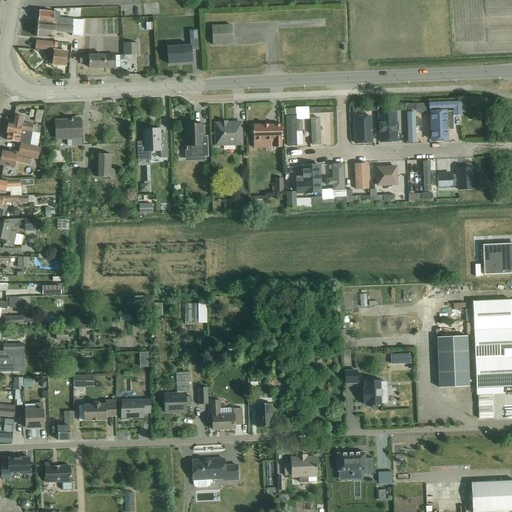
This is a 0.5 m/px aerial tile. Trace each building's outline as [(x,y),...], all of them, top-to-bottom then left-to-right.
[(39,11),(38,23),(67,25),(72,26),(73,26),(74,20),(73,20),(60,19),(60,13),(54,12),(39,11)] [(38,23),(37,36),(54,38),(55,32),(72,33),(72,36),(79,37),(82,37),(83,26),(83,21),(74,20),(73,26),(72,26),(67,25),(38,23)] [(212,26),(213,45),(232,44),(231,25),(212,26)] [(190,45),(167,47),(168,56),(168,64),(180,63),(192,62),(192,56),(191,50),(195,50),(198,50),(198,44),(197,30),(189,30),(190,45)] [(66,66),(67,52),(57,51),(58,43),(39,41),(36,40),(35,49),(38,49),(46,50),(46,57),(53,58),(52,65),(66,66)] [(138,43),(123,43),(123,55),(138,55),(138,43)] [(105,54),(105,56),(81,56),(81,62),(89,62),(89,68),(105,68),(115,68),(115,67),(120,67),(120,55),(115,55),(115,54),(105,54)] [(427,103),(416,104),(416,110),(416,113),(427,113),(427,103)] [(461,103),(429,104),(429,111),(454,110),(454,117),(462,117),(461,103)] [(296,109),(285,109),(285,115),(296,115),(297,119),(309,118),(309,114),(309,108),(296,109)] [(43,111),(36,110),(34,122),(40,123),(43,111)] [(416,141),(415,111),(407,111),(408,141),(416,141)] [(446,111),(430,112),(431,142),(447,141),(446,111)] [(380,143),(397,142),(396,112),(379,113),(380,143)] [(357,143),(372,142),(371,115),(355,116),(357,143)] [(8,133),(6,140),(19,143),(30,144),(32,132),(35,133),(36,126),(22,123),(23,118),(14,116),(12,124),(8,123),(6,133),(8,133)] [(288,145),(297,144),(296,117),(287,117),(288,145)] [(313,144),(322,144),(320,118),(312,119),(313,144)] [(68,146),(73,146),(80,145),(79,119),(71,119),(71,120),(55,121),(56,139),(67,138),(68,146)] [(215,124),(216,145),(242,145),(241,123),(227,124),(227,122),(220,122),(220,124),(215,124)] [(185,147),(187,146),(188,158),(208,157),(207,135),(203,136),(203,124),(184,125),(185,147)] [(253,131),(253,134),(253,140),(254,148),(274,148),(282,147),(282,132),(282,125),(273,125),(253,125),(253,131)] [(143,130),(144,141),(137,142),(137,160),(150,160),(150,153),(152,151),(161,151),(161,158),(168,158),(168,144),(161,144),(160,129),(143,130)] [(3,152),(0,164),(14,167),(15,161),(29,165),(31,158),(38,160),(39,155),(40,147),(24,144),(20,143),(17,154),(10,152),(10,154),(3,152)] [(114,179),(115,169),(111,169),(111,154),(97,154),(97,177),(110,178),(110,179),(114,179)] [(430,162),(423,162),(425,191),(432,191),(430,162)] [(367,164),(354,165),(355,190),(368,189),(367,164)] [(319,165),(303,166),(303,184),(298,184),(298,193),(320,192),(319,165)] [(343,165),(332,166),(333,180),(328,180),(328,185),(333,184),(334,190),(344,190),(343,165)] [(397,165),(376,166),(377,186),(397,186),(397,165)] [(453,174),(438,175),(439,189),(453,188),(453,174)] [(282,178),(273,178),(274,193),(283,193),(282,178)] [(5,192),(11,192),(11,195),(20,195),(20,186),(33,185),(33,180),(20,181),(7,181),(0,179),(0,191),(5,192)] [(145,183),(136,182),(135,191),(145,191),(145,183)] [(247,192),(243,188),(238,194),(241,198),(247,192)] [(328,190),(322,190),(322,198),(322,204),(346,203),(346,192),(334,192),(334,197),(328,198),(328,190)] [(383,201),(394,201),(394,195),(383,195),(377,196),(376,190),(370,190),(370,196),(370,202),(383,201)] [(370,202),(370,196),(352,197),(352,191),(346,191),(346,192),(346,203),(370,202)] [(295,193),(286,193),(286,208),(295,207),(295,193)] [(28,196),(11,196),(4,196),(0,195),(0,207),(2,208),(3,203),(28,202),(28,196)] [(152,204),(139,204),(139,214),(152,213),(152,204)] [(0,223),(0,238),(1,238),(0,243),(0,244),(12,247),(13,244),(17,245),(20,235),(15,234),(15,233),(9,232),(10,225),(19,225),(24,225),(24,228),(37,227),(37,218),(19,219),(7,219),(7,225),(0,223)] [(67,220),(58,220),(58,229),(67,229),(67,220)] [(511,243),(483,245),(484,275),(511,273),(511,243)] [(18,257),(17,267),(28,268),(29,258),(18,257)] [(61,285),(42,286),(43,295),(62,294),(61,285)] [(511,327),(511,299),(486,301),(472,301),(477,395),(477,394),(484,394),(491,394),(498,393),(505,393),(511,393),(511,327)] [(466,307),(460,307),(460,302),(449,301),(448,318),(465,319),(466,307)] [(162,303),(154,304),(154,316),(162,316),(162,303)] [(185,304),(185,323),(199,323),(198,304),(185,304)] [(4,317),(4,324),(22,324),(22,316),(4,317)] [(67,331),(56,332),(56,341),(67,341),(67,331)] [(470,387),(468,336),(438,338),(440,388),(470,387)] [(0,372),(25,372),(24,351),(4,352),(2,352),(0,351),(0,372)] [(411,364),(410,354),(391,355),(392,364),(411,364)] [(172,389),(184,389),(184,370),(171,371),(172,389)] [(340,370),(340,425),(355,424),(355,413),(349,413),(349,386),(342,386),(342,382),(340,382),(340,370)] [(358,383),(358,372),(346,372),(346,383),(358,383)] [(93,388),(93,376),(73,376),(73,388),(93,388)] [(14,390),(23,390),(22,378),(14,378),(14,390)] [(32,380),(23,380),(24,388),(32,387),(32,380)] [(382,381),(366,381),(366,389),(363,389),(364,403),(367,403),(367,406),(373,406),(373,408),(375,410),(377,409),(379,408),(379,405),(383,405),(383,404),(387,404),(386,382),(382,382),(382,381)] [(208,405),(208,388),(198,388),(198,405),(208,405)] [(183,394),(164,394),(165,413),(176,413),(176,414),(187,413),(187,405),(191,405),(190,397),(184,397),(183,394)] [(143,414),(151,414),(150,399),(143,400),(143,401),(138,402),(136,400),(132,400),(130,402),(122,402),(122,408),(121,410),(121,420),(131,420),(131,418),(143,418),(143,414)] [(83,406),(79,406),(79,421),(83,421),(106,421),(106,417),(116,416),(115,401),(105,401),(105,405),(100,405),(99,403),(94,403),(93,405),(83,406)] [(219,401),(211,401),(212,416),(213,429),(235,428),(235,425),(242,424),(242,417),(242,409),(234,409),(233,407),(219,408),(219,401)] [(43,403),(25,403),(26,429),(44,428),(43,410),(43,403)] [(272,404),(256,405),(256,414),(257,427),(264,427),(273,427),(272,414),(272,404)] [(15,409),(6,409),(0,408),(0,416),(14,418),(15,409)] [(65,426),(57,427),(58,441),(70,440),(69,412),(64,412),(65,426)] [(12,433),(13,420),(3,420),(3,432),(12,433)] [(0,434),(0,438),(0,441),(0,442),(12,443),(13,435),(0,434)] [(365,459),(365,453),(337,454),(338,472),(351,471),(351,479),(362,479),(362,474),(374,473),(373,458),(365,459)] [(291,458),(292,463),(292,476),(292,478),(299,477),(299,482),(308,481),(308,477),(317,476),(316,457),(307,458),(307,455),(298,456),(298,458),(291,458)] [(30,466),(29,457),(28,457),(8,458),(8,460),(8,463),(1,463),(1,471),(1,479),(9,479),(9,474),(30,474),(30,466)] [(269,457),(258,458),(258,480),(270,480),(269,457)] [(210,484),(210,479),(224,479),(225,481),(239,480),(238,466),(225,466),(225,459),(192,461),(193,480),(194,484),(194,486),(196,488),(198,488),(207,488),(208,487),(210,486),(210,484)] [(54,464),(45,464),(46,483),(62,482),(62,490),(73,490),(72,482),(71,482),(70,466),(54,467),(54,464)] [(281,476),(277,476),(278,491),(285,491),(285,481),(282,481),(281,476)] [(511,480),(470,483),(471,511),(479,511),(511,510),(511,480)] [(373,487),(373,498),(381,498),(381,487),(373,487)] [(134,511),(134,494),(124,494),(124,511),(134,511)] [(21,503),(21,504),(21,505),(21,506),(22,506),(22,507),(23,508),(24,508),(25,509),(26,509),(27,508),(28,508),(29,508),(29,507),(30,507),(30,506),(30,505),(31,505),(31,504),(31,503),(31,502),(30,502),(30,501),(30,500),(29,500),(29,499),(28,499),(27,499),(26,499),(25,499),(24,499),(23,499),(22,500),(22,501),(21,501),(21,502),(21,503)]
